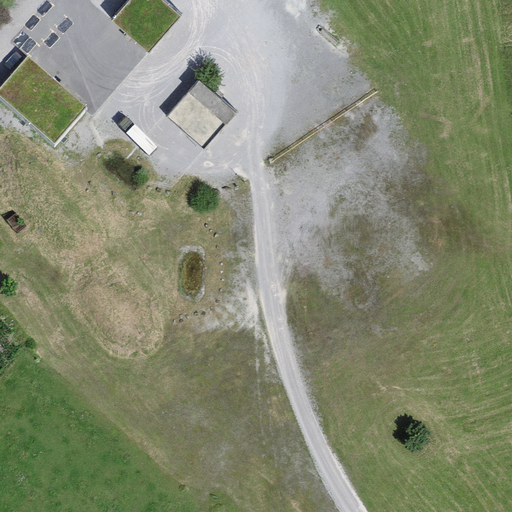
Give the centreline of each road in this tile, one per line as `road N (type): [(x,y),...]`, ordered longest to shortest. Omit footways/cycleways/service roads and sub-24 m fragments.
road 1 (track): [(357,511),(299,394),(273,294),(254,36),(244,0)]
road 2 (track): [(262,196),(352,203),(511,249)]
